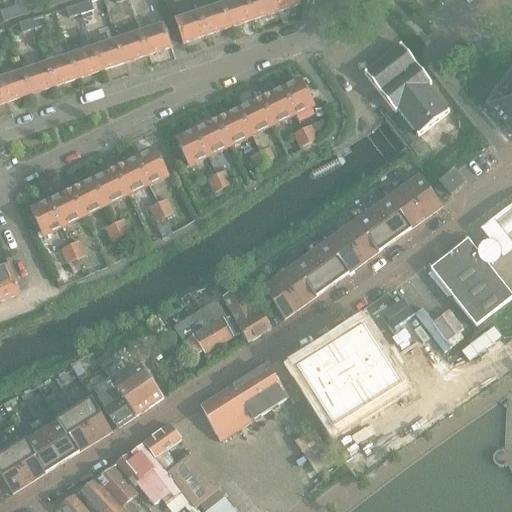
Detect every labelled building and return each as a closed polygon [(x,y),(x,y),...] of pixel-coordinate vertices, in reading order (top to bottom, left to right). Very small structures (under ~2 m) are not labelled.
[(43,0),(41,0),(37,3),(41,13),(48,9),(43,0)] [(99,0),(74,0),(64,6),(73,23),(102,6),(99,0)] [(181,0),(147,0),(149,12),(182,5),(181,0)] [(208,1),(197,2),(198,9),(209,8),(208,1)] [(182,5),(149,12),(153,32),(186,26),(182,5)] [(102,6),(73,23),(82,39),(112,22),(102,6)] [(48,9),(41,13),(46,23),(53,20),(48,9)] [(36,14),(26,18),(29,25),(39,21),(36,14)] [(7,15),(0,17),(0,33),(12,29),(7,15)] [(39,21),(29,25),(32,32),(42,28),(39,21)] [(112,22),(82,39),(92,58),(122,41),(112,22)] [(12,29),(0,33),(0,49),(18,43),(12,29)] [(59,33),(52,37),(57,47),(64,43),(59,33)] [(49,41),(39,45),(42,52),(52,48),(49,41)] [(18,43),(0,49),(0,64),(23,56),(18,43)] [(64,43),(57,47),(62,57),(68,54),(64,43)] [(365,75),(394,112),(395,114),(398,112),(419,139),(450,114),(429,88),(432,86),(401,47),(365,75)] [(52,48),(42,52),(45,59),(55,55),(52,48)] [(23,56),(0,64),(0,81),(29,71),(23,56)] [(511,87),(489,108),(511,133),(511,87)] [(264,96),(233,115),(257,154),(288,135),(264,96)] [(233,115),(212,128),(237,166),(257,154),(233,115)] [(212,128),(192,141),(195,146),(200,154),(204,160),(208,167),(212,173),(216,180),(237,166),(212,128)] [(192,141),(187,144),(191,149),(195,146),(192,141)] [(154,142),(150,143),(153,153),(158,151),(154,142)] [(150,143),(130,151),(141,178),(160,171),(157,163),(153,153),(150,143)] [(195,146),(191,149),(195,157),(200,154),(195,146)] [(130,151),(110,159),(121,186),(141,178),(130,151)] [(158,151),(153,153),(157,163),(162,161),(158,151)] [(200,154),(195,157),(199,163),(204,160),(200,154)] [(110,159),(92,166),(103,193),(121,186),(110,159)] [(204,160),(199,163),(203,170),(208,167),(204,160)] [(162,161),(157,163),(160,171),(162,175),(167,173),(165,169),(162,161)] [(92,166),(72,174),(83,201),(103,193),(92,166)] [(208,167),(203,170),(207,176),(212,173),(208,167)] [(160,171),(141,178),(152,206),(171,198),(166,186),(162,175),(160,171)] [(455,172),(441,184),(440,185),(452,198),(466,185),(455,172)] [(167,173),(162,175),(166,186),(171,184),(167,173)] [(212,173),(207,176),(211,183),(216,180),(212,173)] [(72,174),(54,181),(58,190),(62,201),(65,208),(83,201),(72,174)] [(141,178),(121,186),(133,213),(152,206),(141,178)] [(420,178),(404,190),(426,221),(443,209),(420,178)] [(54,181),(49,183),(53,192),(58,190),(54,181)] [(171,184),(166,186),(171,198),(176,196),(171,184)] [(121,186),(103,193),(114,221),(133,213),(121,186)] [(58,190),(53,192),(57,203),(62,201),(58,190)] [(404,190),(388,201),(411,232),(426,221),(404,190)] [(103,193),(83,201),(94,229),(114,221),(103,193)] [(62,201),(57,203),(62,214),(67,212),(65,208),(62,201)] [(83,201),(65,208),(67,212),(71,224),(76,236),(94,229),(83,201)] [(388,201),(373,212),(395,243),(411,232),(388,201)] [(67,212),(62,214),(67,226),(71,224),(67,212)] [(373,212),(357,224),(379,255),(395,243),(373,212)] [(511,212),(496,224),(484,233),(494,245),(490,246),(487,246),(484,248),(482,252),(481,258),(489,269),(495,269),(500,268),(503,267),(505,263),(505,260),(507,262),(511,258),(511,212)] [(71,224),(67,226),(71,237),(76,236),(71,224)] [(357,224),(342,235),(364,266),(379,255),(357,224)] [(342,235),(326,246),(348,277),(364,266),(342,235)] [(468,242),(430,272),(476,329),(511,301),(511,297),(489,269),(481,258),(468,242)] [(326,246),(310,257),(333,288),(348,277),(326,246)] [(310,257),(295,268),(317,299),(333,288),(310,257)] [(0,304),(20,297),(9,268),(0,271),(0,304)] [(295,268),(279,280),(301,310),(317,299),(295,268)] [(301,310),(279,280),(263,291),(285,322),(301,310)] [(224,302),(249,346),(271,332),(256,306),(249,310),(239,292),(224,302)] [(217,305),(201,314),(221,347),(239,336),(230,319),(226,321),(217,305)] [(221,347),(201,314),(184,324),(190,332),(180,339),(193,359),(203,353),(205,357),(221,347)] [(300,368),(295,371),(334,433),(337,431),(350,423),(354,420),(367,413),(371,410),(384,402),(388,399),(400,391),(404,390),(364,327),(360,330),(335,346),(312,360),(300,368)] [(107,355),(98,361),(105,371),(114,365),(107,355)] [(80,364),(72,369),(78,377),(85,373),(80,364)] [(268,366),(250,378),(271,412),(288,401),(268,366)] [(97,403),(118,431),(164,401),(142,370),(114,388),(115,390),(97,403)] [(271,412),(250,378),(201,409),(220,444),(271,412)] [(75,400),(69,404),(95,445),(112,434),(91,402),(80,409),(75,400)] [(68,416),(58,423),(78,455),(95,445),(69,404),(63,408),(68,416)] [(42,421),(36,424),(62,465),(78,455),(58,423),(48,429),(42,421)] [(36,437),(25,443),(46,476),(62,465),(36,424),(30,428),(36,437)] [(170,427),(144,446),(156,461),(181,443),(170,427)] [(314,433),(300,441),(308,452),(303,455),(309,466),(328,454),(314,433)] [(10,441),(4,445),(29,486),(46,476),(25,443),(15,450),(10,441)] [(29,486),(4,445),(0,446),(0,452),(3,457),(0,459),(0,476),(12,497),(29,486)] [(132,486),(137,486),(144,480),(145,479),(146,477),(149,480),(161,471),(162,470),(143,446),(116,467),(132,486)] [(195,511),(219,492),(192,457),(167,475),(195,511)] [(137,498),(113,469),(96,482),(122,511),(135,511),(129,505),(137,498)] [(144,480),(137,486),(139,488),(138,488),(154,508),(161,502),(166,508),(181,496),(161,471),(149,480),(146,477),(145,479),(144,480)] [(122,511),(96,482),(80,494),(96,511),(122,511)] [(186,511),(194,511),(182,496),(181,496),(166,508),(169,511),(179,511),(184,508),(186,511)] [(85,511),(74,498),(59,510),(60,511),(85,511)]
